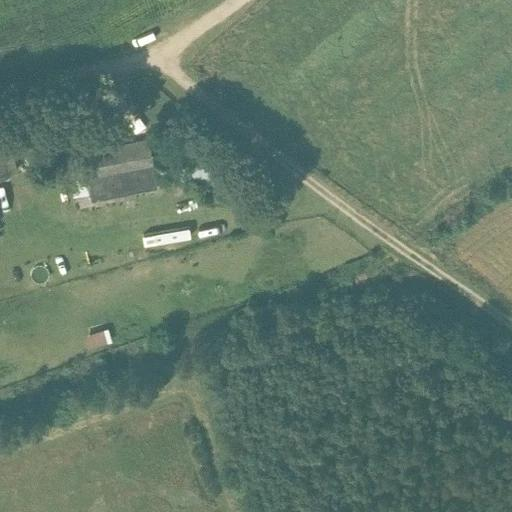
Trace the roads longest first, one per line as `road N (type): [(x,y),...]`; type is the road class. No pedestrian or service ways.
road 1 (track): [(511,332),(319,199),(147,58)]
road 2 (track): [(0,94),(147,58)]
